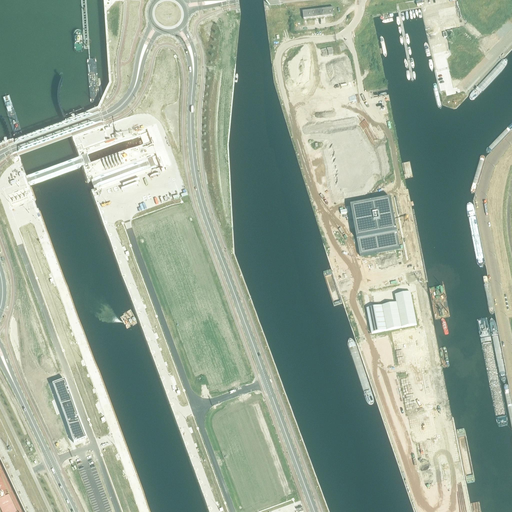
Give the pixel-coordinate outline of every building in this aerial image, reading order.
[(391,199),(351,207),(360,257),(400,249),(391,199)] [(398,303),(368,308),(372,333),(418,325),(413,292),(397,295),(398,303)] [(66,383),(54,387),(74,445),(87,441),(66,383)] [(50,439),(56,437),(48,420),(43,422),(50,439)] [(289,475),(283,476),(286,489),(292,487),(289,475)]
